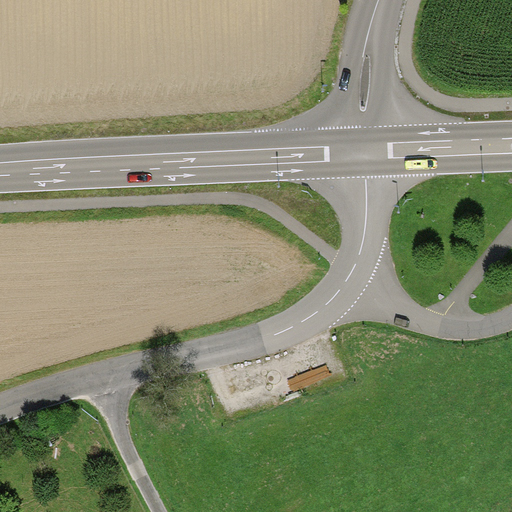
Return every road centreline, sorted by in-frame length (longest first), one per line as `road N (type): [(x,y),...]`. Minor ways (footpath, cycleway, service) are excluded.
road 1 (unclassified): [(363,151),(361,245),(351,271),(315,312),(292,327),(0,413)]
road 2 (primary): [(0,169),(363,151)]
road 3 (track): [(351,271),(390,306),(437,326),(465,329),(511,317)]
road 4 (tertiary): [(363,151),(377,0)]
road 5 (primary): [(363,151),(511,145)]
road 6 (track): [(157,511),(96,379)]
